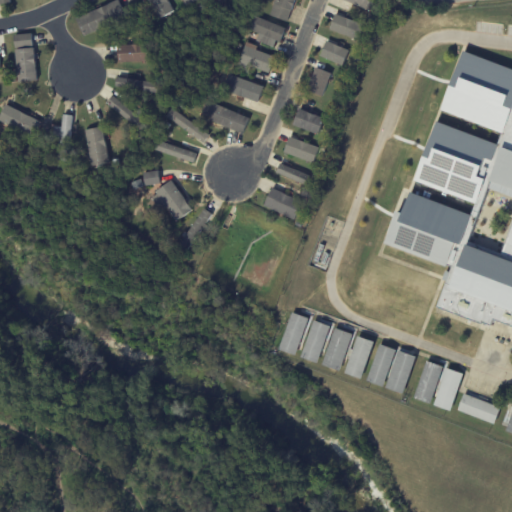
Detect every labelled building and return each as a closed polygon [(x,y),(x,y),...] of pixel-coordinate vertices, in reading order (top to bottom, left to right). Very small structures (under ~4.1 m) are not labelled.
[(172,12),(166,0),(147,0),(158,20),(172,12)] [(295,0),(287,23),(270,17),(276,0),(295,0)] [(374,0),(370,12),(338,0),(374,0)] [(120,7),(125,18),(82,38),(74,20),(117,1),(120,7)] [(283,32),(279,43),(275,42),(272,48),(270,47),(270,48),(258,43),(258,42),(255,42),(258,35),(248,31),(253,17),(284,29),(283,32)] [(333,17),(328,31),(353,40),(358,26),(333,17)] [(31,35),(33,47),(15,49),(14,36),(31,34),(31,35)] [(150,61),(119,64),(117,47),(149,44),(150,61)] [(237,44),(242,46),(240,49),(241,49),(240,52),(239,52),(237,57),(232,55),(235,47),(236,47),(237,44)] [(274,58),(269,75),(251,68),(248,75),(237,70),(246,44),(257,48),(256,51),(274,58)] [(325,44),(319,58),(343,67),(349,53),(325,44)] [(34,55),(37,81),(18,83),(15,51),(34,49),(34,55)] [(462,51),(511,70),(511,100),(509,109),(511,110),(511,319),(508,327),(491,320),(488,327),(478,322),(474,331),(456,325),(453,330),(431,320),(448,270),(383,244),(393,212),(400,214),(409,194),(469,215),(473,203),(414,183),(435,121),(494,145),(499,134),(439,111),(462,51)] [(313,70),(329,75),(321,98),(306,92),(313,70)] [(227,75),(264,88),(258,105),(215,89),(221,72),(227,75)] [(127,80),(160,85),(159,94),(115,88),(116,79),(127,80)] [(192,82),(202,86),(199,93),(189,90),(190,88),(186,87),(187,82),(192,83),(192,82)] [(126,108),(146,124),(140,131),(107,104),(113,97),(126,108)] [(243,134),(243,135),(201,118),(207,102),(249,120),(243,134)] [(25,116),(39,123),(32,139),(0,123),(0,113),(4,106),(25,116)] [(209,136),(203,144),(166,118),(172,110),(209,136)] [(311,114),(324,119),(318,135),(293,126),(299,110),(311,114)] [(64,116),(73,117),(68,163),(59,162),(61,141),(54,141),(55,128),(62,129),(64,116)] [(42,124),(49,128),(43,141),(35,137),(42,124)] [(103,132),(109,165),(92,168),(85,131),(102,128),(103,132)] [(288,139),(282,153),(315,166),(321,152),(288,139)] [(197,155),(194,164),(151,150),(154,141),(197,155)] [(278,165),(274,174),(300,185),(304,177),(278,165)] [(159,172),(160,185),(145,188),(143,175),(159,172)] [(185,202),(192,212),(176,223),(166,209),(161,213),(151,200),(157,196),(155,193),(171,182),(185,202)] [(283,194),(302,204),(294,221),(264,207),(272,189),(283,194)] [(212,216),(186,253),(179,248),(205,210),(212,216)] [(156,227),(160,232),(155,236),(151,231),(156,227)] [(302,332),(294,355),(278,349),(291,313),(307,318),(302,332)] [(324,340),(316,363),(300,357),(313,320),(329,326),(324,340)] [(346,348),(339,371),(321,365),(334,328),(351,334),(346,348)] [(351,352),(356,336),(373,341),(359,379),(343,373),(351,352)] [(378,345),(394,350),(382,387),(366,382),(378,345)] [(413,356),(415,357),(402,394),(384,388),(397,351),(413,356)] [(438,381),(429,404),(413,398),(426,361),(442,367),(438,381)] [(446,368),(462,374),(450,411),(433,405),(446,368)] [(493,406),(500,408),(494,424),(457,410),(463,394),(493,406)] [(511,432),(511,406),(508,405),(500,428),(511,432)]
